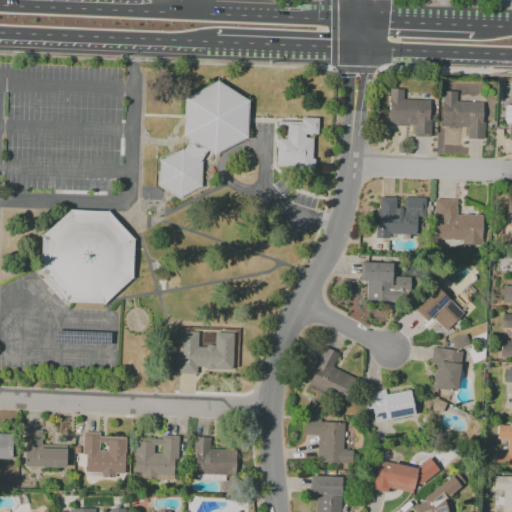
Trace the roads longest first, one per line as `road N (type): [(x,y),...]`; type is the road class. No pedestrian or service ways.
road 1 (residential): [(360,48),(339,225),(286,327),(266,407),(276,511)]
road 2 (primary): [(361,20),(0,4)]
road 3 (residential): [(266,407),(0,400)]
road 4 (primary): [(0,32),(216,42)]
road 5 (residential): [(511,170),(348,166)]
road 6 (primary): [(360,48),(511,53)]
road 7 (primary): [(216,42),(360,48)]
